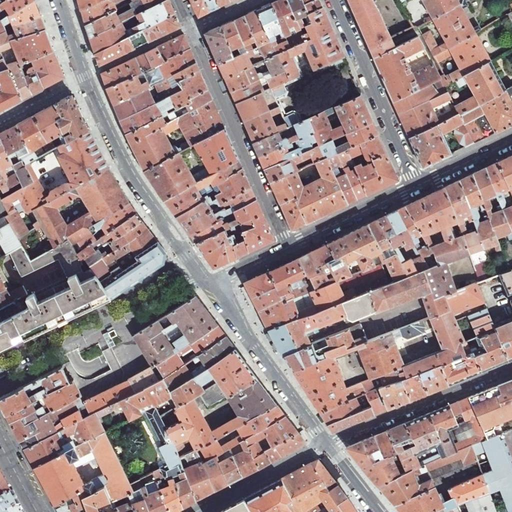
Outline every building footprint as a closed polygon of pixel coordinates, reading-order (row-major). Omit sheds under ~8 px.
[(4,0),(0,3),(0,20),(33,0),(4,0)] [(35,4),(33,0),(0,20),(0,33),(6,30),(6,28),(15,26),(14,25),(39,16),(35,4)] [(79,0),(82,10),(102,0),(79,0)] [(131,2),(136,0),(102,0),(82,10),(83,13),(85,21),(86,25),(115,10),(127,4),(131,2)] [(121,22),(90,37),(92,43),(94,49),(95,52),(140,29),(174,12),(171,5),(169,0),(167,0),(137,15),(121,22)] [(136,0),(131,2),(135,9),(137,15),(167,0),(136,0)] [(204,0),(197,0),(192,3),(198,16),(204,14),(208,12),(210,11),(204,0)] [(216,0),(204,0),(210,11),(217,7),(219,6),(216,0)] [(291,47),(306,41),(303,35),(301,31),(300,28),(287,0),(278,0),(274,2),(271,3),(291,47)] [(313,22),(309,13),(302,0),(287,0),(300,28),(305,26),(301,17),(305,15),(308,21),(306,22),(307,25),(307,24),(313,22)] [(302,0),(309,13),(323,7),(319,0),(302,0)] [(348,0),(351,5),(367,41),(369,47),(391,37),(413,27),(399,2),(397,0),(348,0)] [(403,0),(399,2),(413,27),(419,21),(415,14),(418,12),(411,0),(403,0)] [(427,23),(433,20),(466,1),(465,0),(460,0),(458,1),(457,0),(422,0),(427,8),(426,10),(427,12),(428,13),(429,12),(432,16),(428,19),(426,21),(427,23)] [(434,57),(449,48),(476,34),(481,31),(479,26),(473,29),(462,9),(468,5),(466,1),(433,20),(446,43),(438,48),(429,32),(422,36),(434,57)] [(279,53),(291,47),(271,3),(267,5),(260,8),(257,9),(277,53),(279,53)] [(127,4),(115,10),(116,13),(121,11),(122,12),(130,9),(127,4)] [(309,13),(313,22),(307,24),(309,28),(310,32),(303,35),(306,41),(291,47),(279,53),(286,70),(290,79),(301,75),(292,55),(306,50),(314,69),(344,56),(332,30),(323,7),(309,13)] [(135,9),(118,17),(121,22),(137,15),(135,9)] [(277,53),(257,9),(254,11),(247,14),(244,15),(255,39),(257,43),(258,45),(264,59),(277,53)] [(115,10),(86,25),(88,31),(89,35),(90,37),(121,22),(118,17),(116,13),(115,10)] [(140,29),(95,52),(98,60),(99,63),(137,45),(156,37),(180,25),(176,16),(174,12),(140,29)] [(255,39),(244,15),(237,19),(234,20),(247,50),(252,48),(249,41),(255,39)] [(41,19),(39,16),(14,25),(15,26),(17,33),(8,36),(6,30),(0,33),(0,43),(45,29),(43,25),(41,19)] [(247,50),(234,20),(231,21),(221,26),(231,48),(242,44),(242,46),(241,47),(241,48),(241,50),(239,51),(240,53),(247,50)] [(234,56),(231,48),(221,26),(205,33),(207,37),(217,59),(219,63),(234,56)] [(49,40),(45,29),(0,43),(0,69),(7,67),(6,64),(7,64),(0,50),(0,49),(12,44),(18,60),(19,65),(53,50),(49,40)] [(152,67),(190,48),(184,34),(148,51),(145,53),(152,67)] [(445,77),(449,83),(449,84),(491,62),(476,34),(449,48),(452,54),(460,69),(445,77)] [(396,47),(374,58),(383,78),(386,85),(393,101),(441,78),(440,77),(418,36),(396,47)] [(391,37),(369,47),(372,52),(374,58),(396,47),(391,37)] [(234,56),(219,63),(223,73),(225,77),(264,59),(258,45),(255,47),(252,48),(247,50),(240,53),(234,56)] [(155,83),(196,62),(190,48),(152,67),(107,87),(111,96),(113,101),(114,104),(147,87),(155,83)] [(449,48),(434,57),(437,63),(452,54),(449,48)] [(35,72),(42,88),(63,76),(56,56),(53,50),(19,65),(22,71),(26,69),(29,74),(35,72)] [(152,67),(145,53),(142,54),(134,58),(103,73),(105,80),(107,87),(152,67)] [(267,78),(286,70),(279,53),(277,53),(264,59),(225,77),(228,83),(230,88),(231,91),(264,77),(267,78)] [(31,94),(32,93),(22,71),(19,65),(18,60),(7,64),(6,64),(7,67),(22,98),(25,97),(31,94)] [(178,80),(200,70),(196,62),(155,83),(161,96),(163,99),(182,89),(180,84),(178,80)] [(491,62),(449,84),(449,83),(445,86),(460,113),(505,90),(491,62)] [(16,102),(22,98),(7,67),(0,69),(0,110),(4,108),(11,105),(16,102)] [(40,89),(42,88),(35,72),(29,74),(26,69),(22,71),(32,93),(40,89)] [(180,84),(201,73),(200,70),(178,80),(180,84)] [(283,83),(290,79),(286,70),(267,78),(264,77),(231,91),(233,94),(236,103),(283,83)] [(163,99),(160,100),(155,103),(120,120),(122,123),(126,133),(163,117),(176,110),(192,101),(190,98),(208,89),(201,73),(180,84),(182,89),(163,99)] [(441,78),(445,86),(449,83),(445,77),(444,75),(440,77),(441,78)] [(441,78),(393,101),(399,114),(404,125),(410,138),(460,113),(445,86),(441,78)] [(283,83),(236,103),(238,107),(244,121),(278,106),(279,106),(275,97),(285,93),(286,90),(283,83)] [(466,125),(475,142),(500,131),(511,125),(511,86),(505,90),(460,113),(464,122),(466,125)] [(118,112),(120,120),(155,103),(147,87),(114,104),(116,108),(118,112)] [(195,143),(225,128),(211,95),(208,89),(190,98),(192,101),(176,110),(180,117),(177,119),(181,125),(180,126),(188,141),(191,146),(195,143)] [(324,111),(309,117),(315,131),(320,144),(328,141),(342,135),(373,121),(371,117),(361,94),(336,105),(344,124),(332,129),(324,111)] [(88,131),(72,96),(67,98),(56,104),(55,104),(54,105),(61,116),(57,120),(63,135),(70,131),(73,136),(66,139),(67,142),(88,131)] [(23,122),(16,126),(29,153),(22,157),(26,165),(29,163),(35,159),(43,154),(40,147),(58,137),(63,145),(67,142),(66,139),(63,135),(57,120),(61,116),(54,105),(48,108),(44,110),(39,113),(34,116),(27,120),(23,122)] [(278,106),(244,121),(246,125),(254,142),(286,128),(288,127),(286,122),(276,127),(271,116),(281,112),(278,106)] [(180,117),(176,110),(163,117),(126,133),(140,160),(145,170),(182,150),(191,146),(188,141),(180,146),(180,148),(178,149),(174,145),(171,147),(165,134),(180,126),(181,125),(177,119),(180,117)] [(286,122),(288,127),(295,124),(300,121),(297,114),(293,113),(283,117),(286,122)] [(460,113),(410,138),(412,142),(423,167),(451,154),(441,134),(464,122),(460,113)] [(286,128),(254,142),(258,152),(260,155),(291,141),(296,139),(315,131),(309,117),(300,121),(295,124),(299,133),(287,138),(287,137),(282,139),(280,134),(287,131),(286,128)] [(328,141),(320,144),(319,145),(325,157),(327,156),(337,152),(347,147),(378,134),(377,131),(373,121),(342,135),(343,138),(345,141),(331,148),(329,143),(328,141)] [(465,147),(475,142),(466,125),(456,130),(454,134),(460,144),(464,145),(465,147)] [(8,130),(0,134),(0,137),(13,163),(18,172),(23,181),(4,191),(0,193),(0,194),(3,200),(35,182),(26,165),(22,157),(29,153),(16,126),(12,128),(8,130)] [(195,143),(212,174),(239,159),(236,154),(228,135),(225,128),(195,143)] [(32,210),(107,167),(98,151),(89,133),(88,131),(67,142),(63,145),(59,147),(58,146),(53,149),(54,150),(57,155),(58,155),(73,183),(71,184),(67,183),(52,192),(49,196),(47,197),(39,182),(29,163),(26,165),(35,182),(3,200),(10,213),(8,215),(17,237),(35,227),(33,223),(38,220),(32,210)] [(291,141),(260,155),(264,165),(265,168),(314,147),(312,142),(315,141),(317,146),(319,145),(320,144),(315,131),(296,139),(300,149),(290,153),(288,148),(293,146),(291,141)] [(378,134),(347,147),(351,157),(364,151),(369,163),(363,166),(361,163),(360,163),(355,166),(356,168),(367,193),(370,192),(398,179),(380,138),(378,134)] [(328,141),(329,143),(343,138),(342,135),(328,141)] [(0,169),(4,176),(0,178),(0,187),(2,187),(4,191),(23,181),(18,172),(10,177),(7,172),(8,170),(6,167),(13,163),(0,137),(0,169)] [(314,147),(265,168),(267,173),(271,181),(296,170),(298,169),(295,163),(311,155),(314,162),(316,161),(325,157),(319,145),(317,146),(314,147)] [(358,197),(367,193),(356,168),(354,169),(351,171),(350,168),(348,166),(345,160),(349,159),(352,158),(351,157),(347,147),(337,152),(357,198),(358,197)] [(35,159),(39,166),(57,155),(54,150),(44,155),(43,154),(35,159)] [(165,198),(199,181),(182,150),(145,170),(148,175),(163,195),(165,198)] [(357,198),(337,152),(327,156),(347,203),(349,202),(355,199),(357,198)] [(511,155),(501,161),(498,162),(510,188),(511,192),(511,155)] [(296,170),(271,181),(273,185),(281,203),(295,196),(307,222),(327,212),(347,203),(327,156),(325,157),(316,161),(323,177),(303,187),(296,170)] [(35,159),(29,163),(39,182),(45,178),(39,166),(35,159)] [(234,210),(256,198),(241,164),(239,159),(212,174),(202,180),(199,181),(165,198),(170,206),(181,222),(186,228),(188,231),(189,232),(190,234),(191,234),(234,210)] [(503,201),(499,192),(510,188),(498,162),(488,167),(485,168),(496,194),(501,205),(511,231),(511,205),(507,208),(503,201)] [(35,227),(36,229),(41,226),(51,243),(46,246),(44,248),(45,252),(56,246),(68,238),(71,243),(76,239),(90,230),(88,226),(128,202),(108,170),(107,167),(32,210),(38,220),(33,223),(35,227)] [(475,173),(473,174),(497,239),(507,235),(509,240),(511,238),(511,231),(501,205),(497,206),(499,210),(492,214),(490,210),(492,206),(488,198),(496,194),(485,168),(475,173)] [(495,276),(500,274),(509,271),(506,264),(497,239),(473,174),(462,179),(459,180),(489,260),(495,276)] [(452,184),(445,187),(458,223),(462,235),(469,254),(474,266),(489,260),(459,180),(452,184)] [(406,205),(431,252),(435,260),(438,264),(428,268),(422,270),(434,299),(444,295),(456,291),(446,262),(469,254),(462,235),(454,238),(449,226),(458,223),(445,187),(440,190),(434,192),(406,205)] [(511,202),(511,192),(510,188),(499,192),(503,201),(511,202)] [(0,257),(8,252),(20,244),(17,237),(8,215),(10,213),(3,200),(0,194),(0,257)] [(290,224),(292,228),(307,222),(295,196),(281,203),(290,224)] [(246,238),(249,250),(273,239),(263,216),(256,198),(234,210),(239,221),(243,230),(236,232),(238,237),(239,238),(241,238),(245,236),(246,238)] [(82,248),(136,213),(131,207),(129,204),(128,202),(88,226),(90,230),(76,239),(81,246),(82,248)] [(401,208),(397,210),(422,256),(431,252),(406,205),(401,208)] [(196,240),(197,242),(233,224),(239,221),(234,210),(191,234),(196,240)] [(426,264),(422,256),(397,210),(385,215),(378,219),(401,278),(422,270),(428,268),(426,264)] [(82,260),(141,221),(138,217),(137,215),(136,213),(82,248),(77,252),(82,260)] [(368,224),(387,261),(381,264),(387,275),(391,283),(401,278),(378,219),(376,220),(368,224)] [(137,252),(156,240),(143,223),(141,221),(82,260),(84,263),(88,269),(92,267),(90,264),(101,257),(106,264),(129,249),(132,254),(133,255),(134,254),(137,252)] [(233,224),(197,242),(197,243),(202,250),(207,258),(212,264),(214,267),(229,259),(225,246),(234,243),(237,242),(234,233),(236,232),(233,224)] [(335,258),(328,261),(333,270),(346,264),(347,267),(348,261),(357,257),(364,270),(381,264),(387,261),(368,224),(341,236),(327,243),(335,258)] [(2,320),(0,321),(0,350),(24,339),(31,335),(63,320),(69,317),(110,298),(104,285),(92,267),(88,269),(84,271),(80,264),(84,263),(82,260),(77,252),(71,243),(68,238),(56,246),(45,252),(29,260),(20,244),(8,252),(18,271),(27,273),(59,256),(67,276),(68,275),(70,280),(36,297),(34,293),(27,296),(25,294),(21,296),(27,307),(2,320)] [(234,243),(237,256),(245,252),(248,251),(249,250),(246,238),(237,242),(234,243)] [(104,285),(110,298),(114,295),(126,287),(165,262),(166,252),(162,248),(156,240),(137,252),(142,261),(140,262),(134,254),(133,255),(132,254),(116,265),(118,268),(110,273),(105,264),(106,264),(101,257),(90,264),(92,267),(104,285)] [(225,246),(229,259),(237,256),(234,243),(225,246)] [(318,267),(322,265),(328,261),(335,258),(327,243),(325,244),(315,249),(309,252),(318,267)] [(298,257),(306,273),(308,276),(310,276),(324,270),(322,265),(318,267),(309,252),(307,253),(302,255),(298,257)] [(422,256),(426,264),(435,260),(431,252),(422,256)] [(269,271),(276,286),(280,294),(307,283),(303,275),(306,273),(298,257),(294,259),(285,264),(269,271)] [(479,282),(495,276),(489,260),(474,266),(479,282)] [(328,261),(322,265),(324,270),(310,276),(316,289),(331,283),(326,273),(333,270),(328,261)] [(346,264),(333,270),(338,280),(352,275),(347,267),(346,264)] [(282,298),(259,309),(262,315),(267,326),(269,329),(341,301),(391,283),(387,275),(382,277),(377,269),(342,283),(339,285),(337,281),(331,283),(316,289),(312,291),(284,302),(282,298)] [(401,278),(391,283),(341,301),(346,314),(348,317),(353,318),(375,309),(376,311),(416,295),(426,318),(450,309),(444,295),(434,299),(422,270),(401,278)] [(257,277),(245,283),(249,291),(252,297),(276,286),(269,271),(257,277)] [(511,278),(509,271),(500,274),(509,294),(511,292),(511,300),(511,301),(511,302),(511,317),(494,325),(496,329),(510,359),(511,358),(511,278)] [(276,286),(252,297),(257,305),(259,309),(282,298),(284,302),(312,291),(307,283),(280,294),(276,286)] [(456,291),(444,295),(450,309),(453,315),(484,302),(476,283),(456,291)] [(0,307),(21,296),(25,294),(27,293),(22,285),(8,293),(6,289),(0,291),(0,307)] [(189,343),(217,324),(214,321),(195,295),(136,333),(133,335),(153,367),(156,365),(188,342),(189,343)] [(341,301),(269,329),(276,342),(282,352),(285,355),(310,343),(305,332),(346,314),(341,301)] [(450,309),(426,318),(368,341),(346,349),(344,345),(324,353),(326,357),(293,369),(312,398),(315,403),(360,382),(365,393),(403,379),(420,372),(442,364),(457,358),(462,356),(466,354),(461,343),(465,341),(476,336),(496,329),(494,325),(486,307),(455,320),(453,315),(450,309)] [(197,355),(225,336),(221,331),(219,327),(217,324),(189,343),(188,342),(156,365),(163,377),(183,364),(177,355),(182,351),(184,352),(192,347),(197,355)] [(310,343),(285,355),(291,365),(293,369),(326,357),(324,353),(344,345),(346,349),(368,341),(366,335),(355,340),(350,328),(310,343)] [(481,348),(473,351),(482,371),(486,369),(510,359),(496,329),(476,336),(481,348)] [(170,390),(235,349),(233,346),(228,339),(225,336),(197,355),(192,358),(194,361),(200,357),(203,361),(195,366),(197,369),(190,373),(184,364),(183,364),(163,377),(170,390)] [(461,343),(466,354),(470,352),(465,341),(461,343)] [(191,397),(199,393),(204,402),(206,408),(226,396),(257,378),(243,360),(238,352),(235,349),(170,390),(163,377),(158,380),(134,392),(91,414),(83,418),(92,437),(105,431),(98,417),(122,405),(129,420),(145,412),(155,407),(154,405),(172,395),(177,406),(191,397)] [(453,383),(482,371),(473,351),(470,352),(466,354),(462,356),(465,363),(460,365),(457,358),(442,364),(449,385),(453,383)] [(442,364),(420,372),(428,393),(432,391),(449,385),(442,364)] [(61,366),(49,372),(53,381),(60,378),(63,384),(69,381),(64,373),(61,366)] [(152,372),(150,368),(146,370),(132,376),(127,379),(134,392),(158,380),(152,372)] [(1,396),(0,396),(0,403),(4,412),(6,415),(30,402),(42,395),(63,384),(60,378),(53,381),(49,372),(1,396)] [(414,398),(428,393),(420,372),(403,379),(411,400),(414,398)] [(236,426),(276,404),(260,382),(257,378),(226,396),(238,415),(211,431),(216,438),(236,426)] [(63,384),(42,395),(50,409),(77,395),(79,398),(81,397),(72,379),(69,381),(63,384)] [(134,392),(127,379),(123,381),(93,397),(84,402),(91,414),(134,392)] [(371,406),(374,414),(379,413),(407,401),(411,400),(403,379),(365,393),(371,406)] [(500,432),(511,427),(511,379),(494,387),(477,394),(483,409),(474,413),(484,438),(496,433),(500,432)] [(317,405),(321,413),(365,393),(360,382),(315,403),(317,405)] [(199,393),(191,397),(197,407),(204,402),(199,393)] [(327,422),(329,424),(360,410),(356,401),(359,400),(361,400),(365,408),(371,406),(365,393),(321,413),(327,422)] [(477,394),(467,398),(474,413),(483,409),(477,394)] [(32,412),(11,423),(15,431),(18,437),(50,420),(81,403),(79,398),(77,395),(50,409),(47,411),(46,408),(36,413),(33,415),(32,412)] [(155,407),(145,412),(148,419),(150,418),(162,445),(159,446),(167,463),(160,467),(164,478),(168,477),(171,475),(183,471),(178,458),(175,452),(179,450),(183,446),(181,441),(188,437),(194,449),(195,449),(200,446),(216,438),(211,431),(197,407),(191,397),(177,406),(174,408),(180,421),(164,428),(155,407)] [(470,444),(484,438),(474,413),(467,398),(416,419),(409,422),(404,424),(416,445),(413,446),(404,450),(398,453),(400,458),(403,463),(406,472),(470,444)] [(30,402),(6,415),(11,423),(32,412),(33,415),(36,413),(30,402)] [(84,402),(81,403),(83,407),(85,410),(80,413),(83,418),(91,414),(84,402)] [(245,441),(285,415),(278,406),(276,404),(236,426),(240,434),(235,437),(235,438),(229,441),(232,447),(245,441)] [(329,424),(333,431),(370,416),(374,414),(371,406),(365,408),(360,410),(329,424)] [(50,420),(18,437),(23,445),(24,448),(83,418),(80,413),(85,410),(83,407),(60,419),(60,420),(53,426),(50,420)] [(271,446),(297,431),(287,419),(285,415),(245,441),(252,456),(262,450),(271,446)] [(83,418),(24,448),(31,460),(32,463),(34,466),(92,437),(83,418)] [(390,429),(387,430),(398,453),(404,450),(401,444),(410,440),(413,446),(416,445),(404,424),(390,429)] [(376,435),(374,436),(382,451),(385,458),(398,453),(387,430),(376,435)] [(129,493),(134,490),(130,483),(105,431),(92,437),(34,466),(38,475),(46,488),(50,496),(54,504),(64,498),(72,494),(79,491),(81,496),(104,485),(111,501),(115,500),(129,493)] [(278,448),(283,454),(286,453),(305,443),(297,431),(271,446),(276,449),(278,448)] [(511,511),(511,460),(503,438),(499,440),(496,433),(484,438),(470,444),(474,454),(484,450),(492,468),(481,472),(481,473),(488,491),(463,502),(467,511),(511,511)] [(374,436),(346,447),(363,467),(381,460),(379,456),(376,458),(375,455),(382,451),(374,436)] [(216,438),(200,446),(206,459),(215,455),(228,449),(232,447),(229,441),(220,446),(216,438)] [(228,449),(242,476),(256,469),(259,467),(252,456),(245,441),(232,447),(228,449)] [(474,454),(470,444),(406,472),(378,485),(382,489),(395,503),(433,486),(478,465),(474,454)] [(262,450),(269,461),(280,456),(283,454),(278,448),(276,449),(271,446),(262,450)] [(183,471),(195,500),(199,498),(207,494),(215,490),(201,462),(195,449),(194,449),(188,453),(191,461),(196,459),(198,463),(187,468),(182,456),(178,458),(183,471)] [(228,449),(215,455),(228,483),(231,481),(240,477),(242,476),(228,449)] [(252,456),(259,467),(267,463),(269,461),(262,450),(252,456)] [(381,460),(363,467),(370,476),(378,485),(406,472),(403,463),(396,466),(394,461),(400,458),(398,453),(385,458),(381,460)] [(201,462),(215,490),(225,484),(228,483),(215,455),(206,459),(201,462)] [(310,463),(329,491),(338,485),(336,482),(327,471),(318,459),(310,463)] [(303,467),(281,479),(292,496),(287,499),(294,511),(301,511),(323,499),(328,507),(329,507),(332,511),(339,511),(342,510),(338,504),(329,491),(310,463),(303,467)] [(160,467),(153,471),(168,511),(172,511),(184,506),(171,475),(168,477),(169,480),(167,480),(169,484),(163,487),(161,480),(164,478),(160,467)] [(134,490),(142,486),(149,511),(168,511),(153,471),(130,483),(134,490)] [(171,475),(184,506),(193,502),(195,500),(183,471),(171,475)] [(451,497),(441,502),(443,506),(444,510),(451,507),(457,504),(463,502),(488,491),(481,473),(447,489),(451,497)] [(248,496),(244,498),(252,511),(356,511),(353,506),(350,501),(348,497),(338,504),(342,510),(339,511),(332,511),(329,507),(328,507),(322,511),(320,511),(294,511),(287,499),(292,496),(281,479),(248,496)] [(104,485),(81,496),(87,511),(118,511),(115,500),(111,501),(104,485)] [(338,504),(348,497),(345,495),(340,488),(338,485),(329,491),(338,504)] [(134,490),(129,493),(135,511),(149,511),(142,486),(134,490)] [(429,511),(443,506),(441,502),(433,486),(395,503),(402,511),(429,511)] [(87,511),(81,496),(79,491),(72,494),(79,511),(87,511)] [(135,511),(129,493),(115,500),(118,511),(135,511)] [(70,511),(79,511),(72,494),(64,498),(70,511)] [(70,511),(64,498),(54,504),(58,511),(70,511)] [(252,511),(244,498),(237,502),(226,508),(218,511),(252,511)] [(6,502),(0,505),(0,511),(11,511),(10,510),(8,505),(6,502)]
